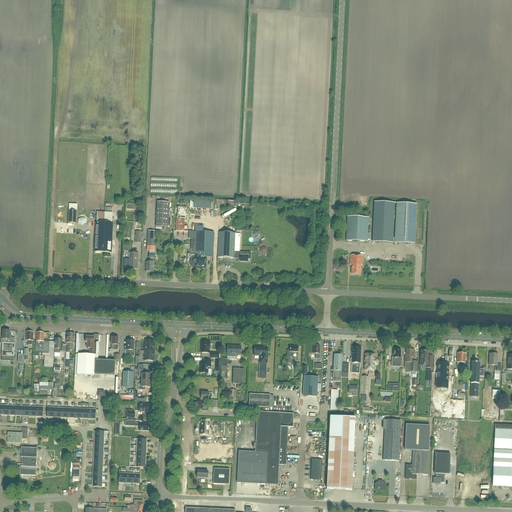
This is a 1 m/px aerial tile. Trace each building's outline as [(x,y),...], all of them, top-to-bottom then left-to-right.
[(168,228),(169,203),(157,202),(155,227),(168,228)] [(392,244),(394,204),(374,203),(372,243),(392,244)] [(394,244),(415,245),(417,205),(396,204),(394,244)] [(76,224),(77,211),(68,211),(68,223),(76,224)] [(347,218),(346,242),(367,243),(368,219),(347,218)] [(175,219),(175,231),(185,231),(185,219),(175,219)] [(94,252),(103,253),(104,223),(96,222),(96,226),(95,226),(94,252)] [(104,223),(103,253),(112,253),(113,223),(104,223)] [(206,258),(204,258),(205,233),(189,232),(189,240),(192,240),(192,241),(191,241),(190,250),(193,250),(193,253),(196,254),(196,255),(195,257),(195,263),(190,262),(190,264),(191,266),(193,267),(195,268),(206,268),(206,258)] [(156,234),(148,233),(146,251),(155,252),(156,234)] [(204,258),(206,258),(213,258),(214,233),(205,233),(204,258)] [(219,233),(218,258),(234,259),(234,258),(240,259),(240,262),(247,262),(248,259),(250,259),(250,253),(235,253),(236,234),(219,233)] [(124,260),(124,268),(129,268),(129,269),(137,270),(138,254),(129,254),(129,257),(130,257),(130,260),(124,260)] [(362,266),(362,256),(351,256),(350,266),(352,266),(351,275),(360,275),(360,266),(362,266)] [(1,344),(2,344),(14,344),(15,339),(9,339),(10,331),(3,331),(3,339),(1,339),(1,344)] [(36,343),(35,353),(41,353),(41,356),(43,356),(44,356),(44,367),(53,367),(54,342),(48,342),(43,342),(43,333),(40,333),(40,332),(38,332),(38,333),(37,333),(36,341),(36,343)] [(90,355),(94,356),(95,344),(93,343),(94,337),(86,337),(86,343),(87,343),(87,348),(90,349),(90,355)] [(65,352),(65,345),(62,345),(62,339),(55,339),(54,353),(59,353),(59,352),(65,352)] [(144,351),(154,352),(155,342),(145,341),(144,351)] [(210,350),(211,349),(211,347),(211,346),(209,346),(210,343),(202,343),(201,353),(209,353),(209,350),(210,350)] [(14,344),(2,344),(2,361),(14,362),(14,344)] [(240,355),(241,347),(228,347),(227,355),(240,355)] [(298,353),(298,348),(290,347),(290,351),(287,351),(287,358),(287,364),(286,367),(290,367),(291,364),(291,358),(291,355),(293,355),(293,353),(298,353)] [(266,380),(266,373),(266,364),(267,357),(267,348),(255,348),(255,356),(262,357),(262,361),(260,361),(260,363),(259,379),(266,380)] [(360,364),(361,348),(353,348),(351,374),(360,374),(360,364)] [(392,359),(392,367),(401,368),(401,362),(402,362),(402,359),(400,358),(401,351),(394,350),(393,359),(392,359)] [(139,351),(139,354),(144,355),(144,361),(154,362),(154,352),(144,351),(139,351)] [(432,357),(428,357),(429,352),(421,352),(420,359),(420,362),(420,366),(427,366),(427,368),(432,368),(432,357)] [(467,367),(467,363),(465,363),(465,355),(458,354),(457,363),(461,363),(461,367),(467,367)] [(95,356),(94,356),(90,355),(78,355),(77,375),(115,376),(115,361),(95,360),(95,356)] [(341,383),(342,372),(342,356),(334,355),(333,371),(332,382),(341,383)] [(375,360),(375,357),(375,356),(365,355),(364,371),(374,372),(374,365),(376,365),(377,364),(377,362),(376,361),(375,360)] [(501,372),(501,365),(497,365),(498,355),(490,355),(489,366),(489,370),(494,371),(494,380),(499,381),(499,372),(501,372)] [(210,368),(211,361),(205,361),(204,365),(201,364),(200,374),(207,374),(207,375),(211,376),(211,370),(208,370),(208,367),(210,368)] [(470,397),(478,398),(479,377),(483,377),(484,370),(480,370),(480,363),(472,363),(470,397)] [(436,372),(435,387),(437,387),(437,389),(448,390),(449,364),(438,364),(438,372),(436,372)] [(244,385),(244,370),(233,370),(233,384),(244,385)] [(141,381),(150,381),(151,375),(146,374),(146,371),(143,371),(139,371),(139,377),(142,377),(141,381)] [(132,388),(133,373),(124,372),(123,388),(132,388)] [(304,377),(303,397),(317,397),(318,377),(304,377)] [(150,388),(150,381),(141,381),(141,385),(138,385),(138,390),(145,391),(146,387),(150,388)] [(361,382),(360,395),(368,395),(368,382),(361,382)] [(349,386),(348,393),(353,393),(353,395),(358,396),(358,386),(349,386)] [(250,395),(249,407),(269,408),(270,396),(250,395)] [(354,398),(354,396),(345,396),(344,405),(357,405),(358,398),(354,398)] [(217,408),(218,401),(210,400),(209,408),(217,408)] [(503,421),(503,406),(499,406),(499,402),(494,401),(494,404),(489,404),(489,410),(481,410),(481,418),(499,418),(499,421),(503,421)] [(293,428),(293,416),(293,414),(257,413),(256,448),(255,448),(255,447),(254,447),(253,449),(256,449),(255,453),(239,452),(237,484),(263,485),(278,486),(279,465),(286,466),(286,456),(285,456),(287,432),(288,427),(293,428)] [(352,491),(355,418),(330,417),(327,490),(352,491)] [(135,424),(136,421),(128,421),(128,422),(125,422),(125,426),(139,427),(139,430),(148,431),(148,424),(143,424),(139,423),(139,424),(135,424)] [(232,437),(233,423),(224,422),(224,436),(232,437)] [(209,423),(201,423),(200,435),(208,435),(209,423)] [(511,487),(511,426),(495,425),(492,486),(511,487)] [(428,476),(429,452),(430,427),(406,426),(405,451),(413,451),(412,465),(406,465),(405,479),(416,480),(417,475),(428,476)] [(27,440),(28,429),(23,429),(22,434),(8,433),(7,443),(22,444),(22,439),(27,440)] [(399,462),(400,431),(385,431),(383,461),(399,462)] [(232,447),(223,447),(223,461),(231,461),(232,447)] [(20,465),(20,472),(20,476),(36,477),(37,449),(21,448),(21,458),(22,458),(22,465),(20,465)] [(449,475),(450,455),(435,454),(434,474),(435,474),(435,479),(434,479),(433,484),(440,485),(440,483),(444,483),(444,480),(443,480),(443,478),(444,478),(444,475),(449,475)] [(321,481),(322,460),(312,460),(311,480),(321,481)] [(213,484),(229,485),(230,470),(214,469),(213,484)] [(383,484),(382,482),(380,482),(378,484),(377,484),(376,485),(375,490),(377,492),(384,492),(385,491),(386,486),(384,484),(383,484)] [(127,509),(143,509),(144,504),(143,504),(143,501),(134,501),(134,506),(131,506),(127,506),(127,508),(127,509)]
